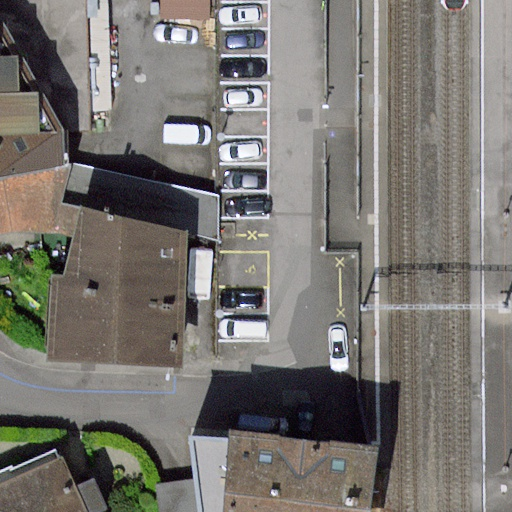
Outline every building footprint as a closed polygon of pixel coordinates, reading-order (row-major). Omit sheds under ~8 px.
[(0,0),(0,175),(75,166),(78,128),(93,129),(95,107),(114,108),(110,0),(0,0)] [(167,0),(168,9),(212,8),(212,0),(167,0)] [(75,166),(0,175),(0,231),(16,229),(66,230),(83,232),(92,201),(195,233),(222,238),(221,196),(75,166)] [(195,233),(92,201),(83,232),(75,269),(62,269),(57,356),(192,363),(195,233)] [(218,511),(382,511),(393,445),(247,425),(203,428),(218,511)] [(65,447),(0,473),(0,511),(105,511),(114,508),(101,475),(84,483),(65,447)]
